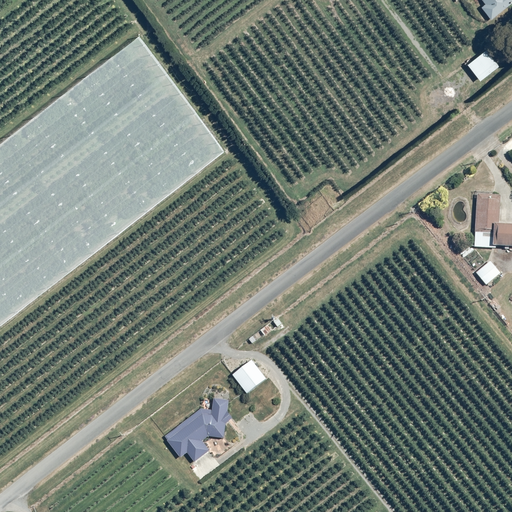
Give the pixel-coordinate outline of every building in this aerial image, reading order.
[(511,0),(482,0),(486,4),(482,7),(491,19),(511,2),(511,0)] [(497,67),(485,51),(468,63),(480,80),(497,67)] [(477,193),(474,248),(495,249),(496,247),(511,247),(511,224),(499,224),(500,194),(477,193)] [(500,273),(491,261),(477,272),(486,284),(500,273)] [(266,379),(252,360),(233,375),(247,393),(266,379)] [(214,400),(213,408),(202,408),(164,437),(180,458),(187,453),(195,463),(210,451),(206,445),(203,441),(209,436),(225,438),(226,424),(232,419),(227,411),(228,401),(214,400)]
